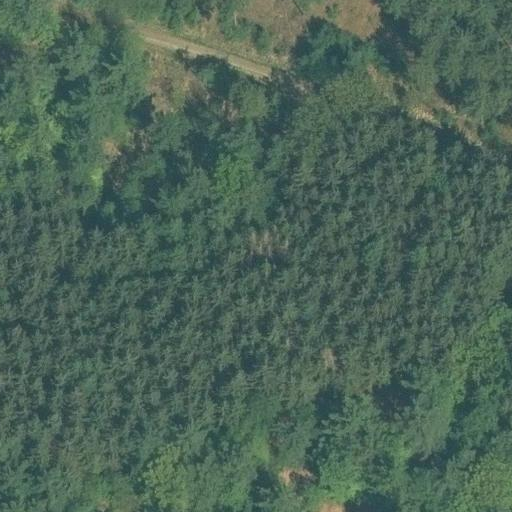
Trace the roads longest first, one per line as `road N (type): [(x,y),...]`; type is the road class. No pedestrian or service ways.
road 1 (track): [(122,38),(380,128),(511,189)]
road 2 (track): [(0,10),(122,38)]
